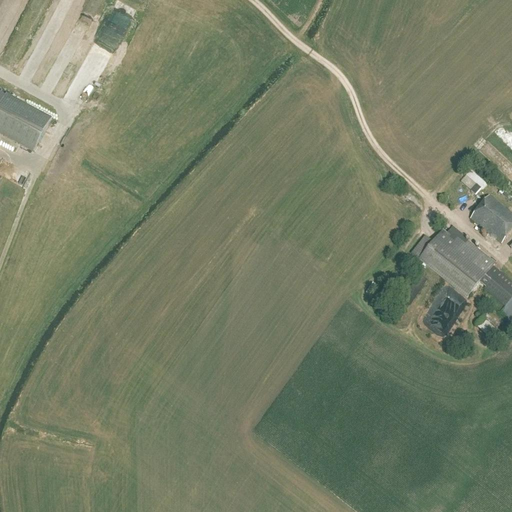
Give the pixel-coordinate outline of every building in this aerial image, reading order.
[(109,24),(83,78),(102,87),(131,25),(126,23),(122,31),(109,24)] [(6,95),(5,97),(0,94),(0,135),(32,153),(51,121),(6,95)] [(0,137),(0,142),(12,149),(14,145),(0,137)] [(412,205),(416,198),(411,194),(406,201),(412,205)] [(511,232),(511,214),(489,197),(471,220),(502,245),(511,232)] [(455,244),(443,234),(434,244),(427,238),(412,255),(468,300),(497,265),(461,236),(455,244)] [(511,282),(500,273),(486,290),(507,307),(501,314),(511,323),(511,282)] [(430,282),(420,276),(393,316),(402,322),(430,282)] [(394,293),(386,288),(374,305),(382,311),(394,293)] [(489,313),(485,309),(479,316),(483,320),(477,328),(490,339),(506,320),(493,309),(489,313)]
